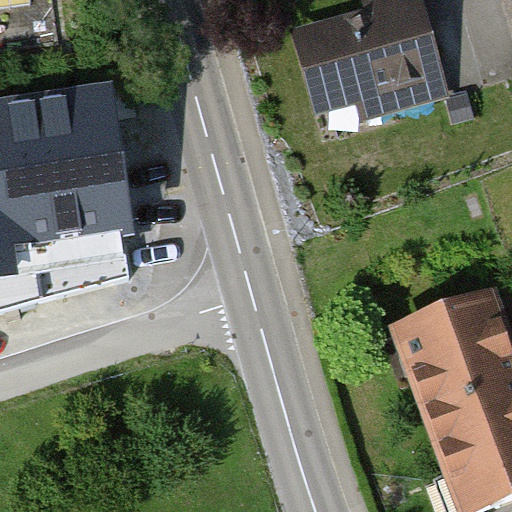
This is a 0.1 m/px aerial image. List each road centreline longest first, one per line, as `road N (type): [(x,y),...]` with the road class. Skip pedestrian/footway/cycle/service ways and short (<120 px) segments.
road 1 (tertiary): [(256,298),(172,0)]
road 2 (residential): [(256,298),(0,372)]
road 3 (tertiary): [(322,511),(256,298)]
